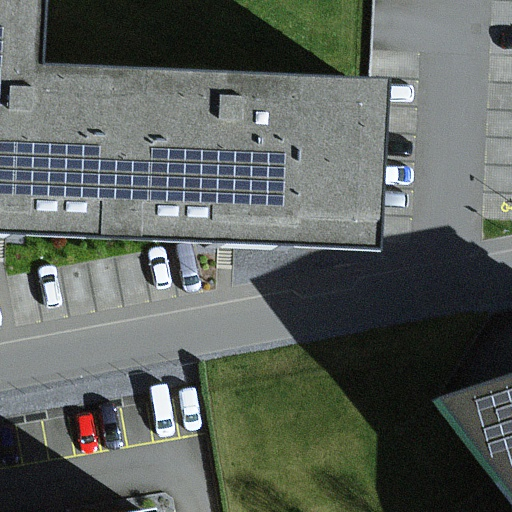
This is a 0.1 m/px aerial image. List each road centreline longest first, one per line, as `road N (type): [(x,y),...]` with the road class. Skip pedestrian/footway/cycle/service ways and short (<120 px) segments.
road 1 (residential): [(511,273),(0,368)]
road 2 (residential): [(0,502),(192,470),(198,511)]
